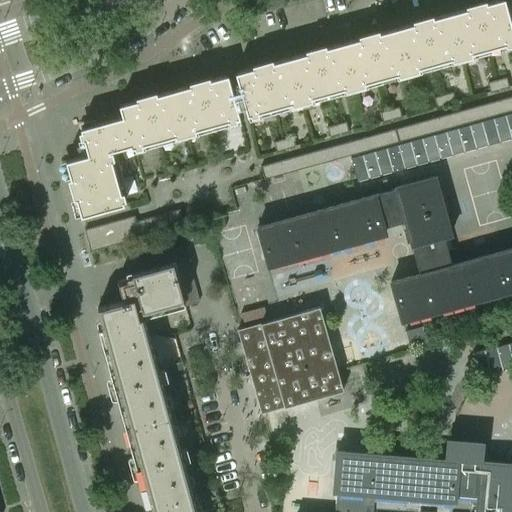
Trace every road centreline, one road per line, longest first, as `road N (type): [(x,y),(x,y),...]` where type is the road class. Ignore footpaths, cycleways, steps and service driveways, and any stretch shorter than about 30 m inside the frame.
road 1 (tertiary): [(82,511),(10,244)]
road 2 (unclassified): [(0,89),(95,50),(181,0)]
road 3 (tertiary): [(0,370),(40,511)]
